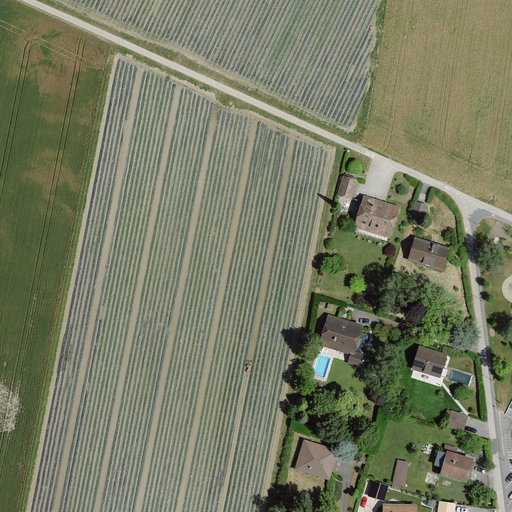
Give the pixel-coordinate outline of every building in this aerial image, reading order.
[(343,175),(337,195),(352,199),(358,180),(343,175)] [(354,228),(390,239),(400,207),(364,195),(354,228)] [(427,205),(415,201),(411,216),(422,219),(427,205)] [(450,248),(415,237),(407,262),(442,272),(450,248)] [(364,325),(328,314),(319,344),(355,355),(364,325)] [(449,353),(419,344),(412,369),(441,378),(449,353)] [(469,416),(451,410),(446,427),(464,432),(469,416)] [(341,452),(305,439),(294,470),(331,483),(341,452)] [(435,464),(441,466),(445,452),(438,450),(435,464)] [(474,459),(447,451),(440,475),(467,484),(474,459)] [(397,459),(392,486),(404,488),(409,461),(397,459)] [(389,486),(372,481),(368,497),(384,502),(389,486)] [(455,511),(456,504),(439,501),(437,511),(455,511)]
